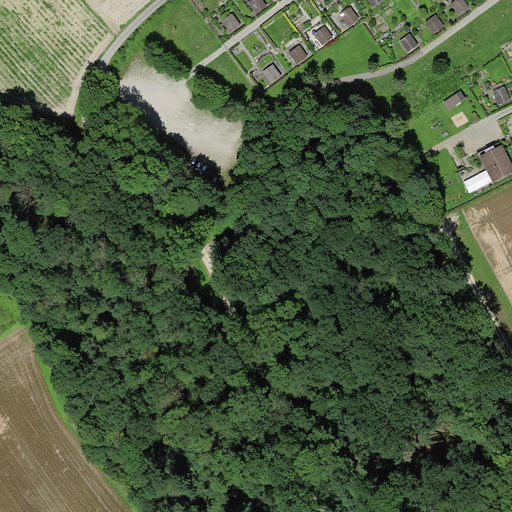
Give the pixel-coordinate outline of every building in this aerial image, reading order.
[(262,0),(251,0),(248,2),(257,14),(267,6),(262,0)] [(464,0),(455,0),(450,4),(459,15),(469,7),(464,0)] [(350,7),(340,15),(348,27),(359,19),(350,7)] [(232,13),(222,21),(230,33),(241,25),(232,13)] [(436,15),(425,22),(434,34),(444,26),(436,15)] [(325,26),(314,34),(322,45),(333,37),(325,26)] [(410,34),(400,41),(407,52),(418,45),(410,34)] [(300,45),(289,53),(297,64),(308,56),(300,45)] [(273,64),(262,72),(272,84),(282,76),(273,64)] [(505,87),(492,92),(498,105),(511,100),(505,87)] [(465,98),(460,91),(443,102),(448,109),(465,98)] [(511,163),(502,145),(479,156),(486,170),(492,181),(492,182),(511,171),(511,163)] [(492,181),(486,170),(464,182),(470,193),(492,181)]
